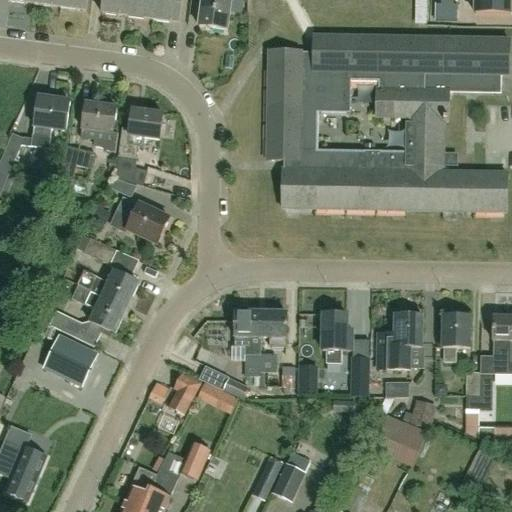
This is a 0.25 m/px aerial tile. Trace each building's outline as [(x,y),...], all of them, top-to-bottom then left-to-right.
[(35,0),(35,7),(60,10),(61,0),(35,0)] [(61,0),(60,10),(86,14),(87,0),(61,0)] [(104,0),(102,15),(129,19),(131,0),(104,0)] [(131,0),(129,19),(154,22),(156,0),(131,0)] [(183,0),(156,0),(154,22),(168,24),(180,26),(183,0)] [(229,33),(232,0),(204,0),(201,29),(229,33)] [(453,6),(453,0),(441,0),(442,5),(435,6),(434,22),(457,22),(457,6),(453,6)] [(511,16),(510,0),(475,0),(475,15),(511,16)] [(314,37),(314,47),(314,54),(270,54),(269,107),(268,163),(291,163),(291,171),(284,171),(283,212),(506,215),(507,177),(444,176),(444,166),(451,166),(451,157),(444,157),(445,124),(449,124),(449,120),(448,120),(449,84),(490,85),(491,77),(507,77),(507,79),(509,79),(509,41),(507,41),(507,43),(478,42),(478,40),(476,40),(476,42),(448,42),(448,40),(445,40),(445,42),(417,41),(417,39),(414,39),(414,41),(386,40),(386,39),(383,39),(383,40),(347,40),(348,38),(345,38),(345,40),(317,39),(317,37),(314,37)] [(22,148),(49,151),(51,133),(66,135),(70,104),(39,100),(33,141),(24,139),(23,140),(25,141),(22,148)] [(86,106),(82,141),(95,142),(94,148),(99,149),(110,154),(116,154),(118,135),(113,134),(116,110),(86,106)] [(122,130),(115,181),(143,188),(147,174),(134,170),(137,148),(143,148),(144,140),(159,142),(163,116),(132,112),(130,131),(122,130)] [(22,148),(25,141),(23,140),(12,136),(0,164),(0,176),(9,179),(22,148)] [(92,171),(95,155),(67,150),(56,194),(69,200),(77,168),(92,171)] [(137,189),(115,181),(107,189),(131,200),(137,189)] [(157,246),(169,220),(138,206),(138,207),(122,200),(116,213),(131,220),(126,231),(157,246)] [(82,238),(76,251),(84,255),(110,267),(117,253),(105,247),(90,241),(87,240),(82,238)] [(85,274),(78,288),(127,310),(139,285),(131,281),(113,274),(108,285),(85,274)] [(90,324),(101,329),(99,333),(110,338),(112,334),(115,336),(127,310),(78,288),(72,301),(95,313),(90,324)] [(76,341),(82,326),(56,313),(56,314),(48,311),(43,324),(76,341)] [(235,314),(234,348),(245,348),(245,357),(244,357),(244,363),(244,378),(260,379),(260,356),(261,356),(261,339),(261,314),(235,314)] [(261,314),(261,339),(270,339),(270,348),(287,348),(287,314),(261,314)] [(322,352),(327,353),(327,365),(341,365),(341,353),(352,353),(353,332),(347,332),(347,316),(346,316),(323,315),(322,352)] [(396,317),(395,337),(379,336),(378,371),(410,372),(411,350),(423,350),(423,318),(396,317)] [(470,351),(471,319),(444,318),(443,350),(445,350),(445,364),(455,364),(456,350),(470,351)] [(493,375),(493,376),(511,376),(511,319),(494,319),(493,349),(493,359),(493,375)] [(97,358),(59,339),(44,370),(82,388),(97,358)] [(260,379),(260,380),(260,375),(276,375),(276,357),(261,356),(260,356),(260,379)] [(370,359),(353,359),(352,359),(351,397),(369,397),(370,359)] [(295,390),(295,369),(282,369),(282,390),(295,390)] [(466,412),(466,434),(479,441),(479,414),(492,413),(493,376),(493,375),(480,375),(479,399),(466,399),(466,412)] [(467,375),(466,399),(479,399),(480,375),(467,375)] [(203,387),(183,376),(175,390),(178,391),(169,408),(186,418),(203,387)] [(243,402),(249,389),(229,380),(223,392),(243,402)] [(409,384),(385,385),(386,400),(409,400),(409,384)] [(430,432),(437,408),(417,402),(413,416),(405,414),(403,423),(430,432)] [(413,470),(427,435),(379,415),(367,445),(364,444),(360,452),(359,452),(355,458),(372,467),(375,461),(374,460),(377,455),(413,470)] [(511,425),(497,426),(498,436),(511,434),(511,425)] [(9,444),(0,463),(0,473),(10,478),(4,493),(28,503),(47,457),(24,447),(22,449),(9,444)] [(196,484),(210,453),(193,446),(180,477),(196,484)] [(306,476),(305,476),(310,464),(292,455),(287,467),(286,467),(272,496),(292,505),(306,476)] [(481,480),(495,493),(508,479),(505,476),(510,470),(499,460),(481,480)] [(141,511),(145,504),(147,505),(149,500),(147,499),(150,491),(156,477),(140,470),(122,511),(141,511)] [(265,503),(276,480),(263,474),(252,497),(265,503)] [(158,495),(150,491),(147,499),(149,500),(147,505),(145,504),(141,511),(165,511),(178,481),(166,476),(158,495)] [(348,479),(332,509),(330,511),(357,511),(364,500),(369,490),(348,479)]
